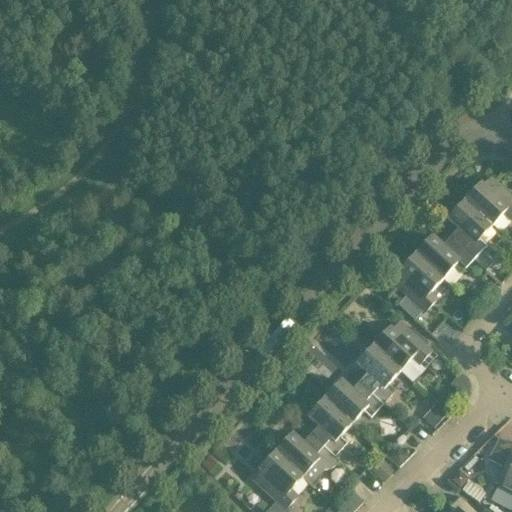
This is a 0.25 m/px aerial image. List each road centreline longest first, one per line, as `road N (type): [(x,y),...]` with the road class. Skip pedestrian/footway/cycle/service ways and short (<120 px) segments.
road 1 (residential): [(109,511),(441,151),(472,132),(511,135)]
road 2 (residential): [(377,511),(493,386)]
road 3 (residential): [(493,386),(471,373),(465,355),(471,333),(511,285)]
